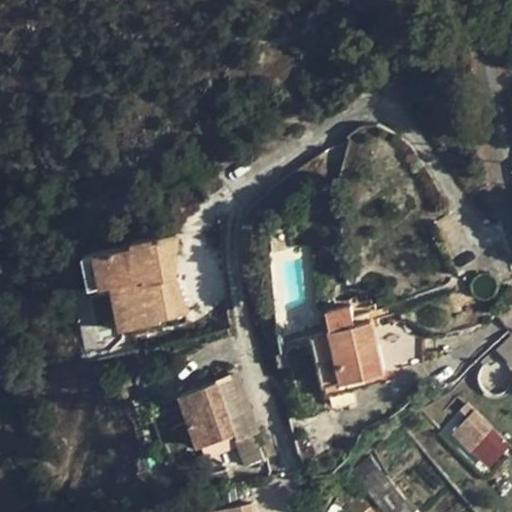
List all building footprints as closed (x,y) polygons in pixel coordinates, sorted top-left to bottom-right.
[(98,251),(103,285),(113,283),(124,281),(132,328),(163,323),(163,320),(190,315),(183,277),(178,278),(175,262),(182,261),(179,230),(134,238),(135,245),(98,251)] [(103,285),(98,251),(84,254),(90,287),(103,285)] [(183,277),(182,261),(175,262),(178,278),(183,277)] [(124,281),(113,283),(122,330),(132,328),(124,281)] [(325,380),(382,367),(372,321),(356,324),(352,304),(327,309),(331,330),(314,334),(325,380)] [(511,366),(511,330),(494,351),(511,366)] [(220,382),(184,394),(201,446),(238,434),(256,428),(236,369),(218,375),(220,382)] [(454,431),(473,449),(485,436),(467,418),(454,431)] [(485,436),(473,449),(486,462),(499,449),(485,436)] [(253,511),(252,501),(193,511),(253,511)]
